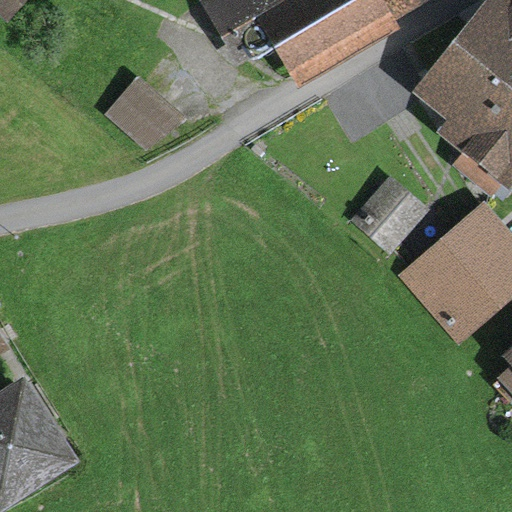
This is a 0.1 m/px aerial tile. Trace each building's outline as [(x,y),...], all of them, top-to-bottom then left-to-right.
[(221,0),(215,4),(233,35),(267,15),(298,69),(418,0),(221,0)] [(495,9),(431,91),(463,116),(449,134),(509,181),(511,177),(511,5),(504,16),(495,9)] [(390,186),(360,221),(390,246),(420,211),(390,186)] [(511,260),(479,223),(416,277),(460,328),(511,283),(511,260)] [(0,311),(0,346),(17,335),(0,311)] [(28,365),(0,384),(0,482),(14,504),(88,455),(28,365)]
